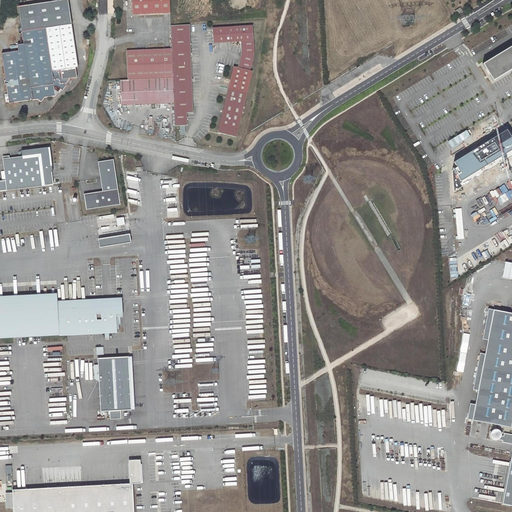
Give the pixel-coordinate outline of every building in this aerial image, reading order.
[(169,0),(131,0),(132,13),(170,11),(169,0)] [(193,110),(192,79),(193,79),(193,76),(192,76),(190,22),(183,22),(171,23),(172,47),(173,76),(174,101),(174,123),(179,123),(180,131),(185,129),(185,123),(187,123),(187,110),(193,110)] [(18,51),(2,54),(9,103),(37,99),(40,101),(44,97),(55,96),(60,89),(62,91),(66,86),(65,83),(67,83),(70,78),(77,77),(76,67),(79,67),(72,24),(22,32),(24,44),(17,45),(18,51)] [(236,135),(252,69),(250,69),(254,51),(253,24),(212,26),(213,41),(241,40),(241,50),(238,66),(234,65),(217,130),(236,135)] [(493,81),(511,69),(511,46),(482,64),(493,81)] [(174,101),(173,76),(172,47),(126,49),(128,78),(120,79),(121,104),(174,101)] [(499,142),(503,148),(511,143),(507,137),(499,142)] [(0,193),(45,186),(42,168),(48,167),(46,151),(45,151),(42,150),(42,149),(21,152),(22,158),(2,161),(6,187),(0,188),(0,193)] [(86,210),(120,205),(113,160),(98,162),(102,192),(84,194),(86,210)] [(167,217),(178,217),(178,202),(167,202),(167,217)] [(125,225),(124,218),(116,219),(118,226),(125,225)] [(128,234),(97,239),(98,247),(129,242),(128,234)] [(497,244),(501,251),(509,246),(505,239),(497,244)] [(481,253),(485,259),(489,256),(486,250),(481,253)] [(511,263),(505,262),(502,278),(511,279),(511,263)] [(56,294),(0,296),(0,338),(116,332),(115,316),(121,316),(121,298),(55,301),(56,294)] [(511,314),(488,310),(482,340),(487,341),(484,354),(479,354),(472,390),(478,391),(475,406),(470,405),(467,420),(511,429),(511,314)] [(130,409),(127,357),(97,359),(100,412),(109,410),(110,419),(121,418),(120,410),(130,409)] [(511,450),(502,505),(511,506),(511,450)] [(139,461),(128,461),(129,484),(131,484),(131,483),(140,483),(139,461)] [(129,484),(10,491),(11,511),(133,511),(131,484),(129,484)]
